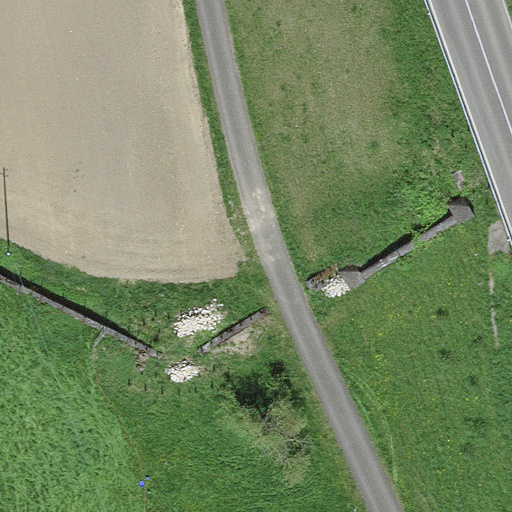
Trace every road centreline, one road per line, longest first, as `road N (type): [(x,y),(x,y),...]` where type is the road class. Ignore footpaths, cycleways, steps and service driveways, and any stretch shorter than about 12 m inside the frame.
road 1 (track): [(395,511),(285,268),(239,122),(215,0)]
road 2 (primary): [(463,0),(511,126)]
